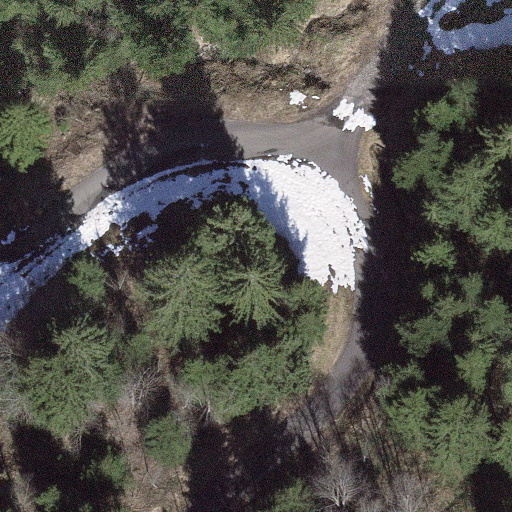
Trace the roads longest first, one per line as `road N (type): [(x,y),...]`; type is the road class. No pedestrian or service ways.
road 1 (track): [(206,511),(324,412),(358,370),(371,335),(370,254),(332,184),(312,163),(254,141),(181,146),(104,185),(0,272)]
road 2 (track): [(312,163),(440,0)]
